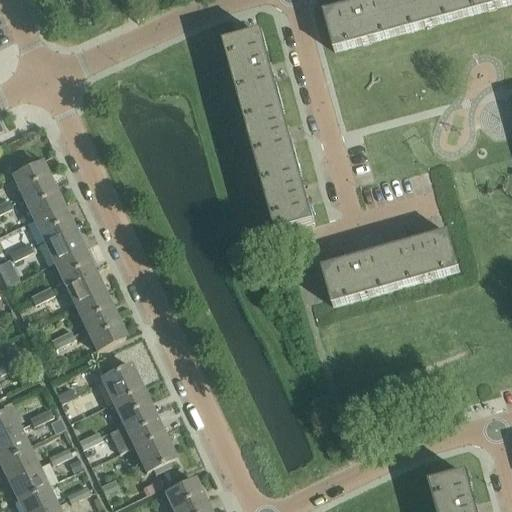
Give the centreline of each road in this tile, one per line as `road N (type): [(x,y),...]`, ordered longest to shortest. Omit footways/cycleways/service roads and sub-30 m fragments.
road 1 (residential): [(253,511),(45,79)]
road 2 (residential): [(417,208),(353,226),(289,0)]
road 3 (residential): [(285,511),(403,455),(489,430)]
road 4 (residential): [(45,79),(241,0)]
